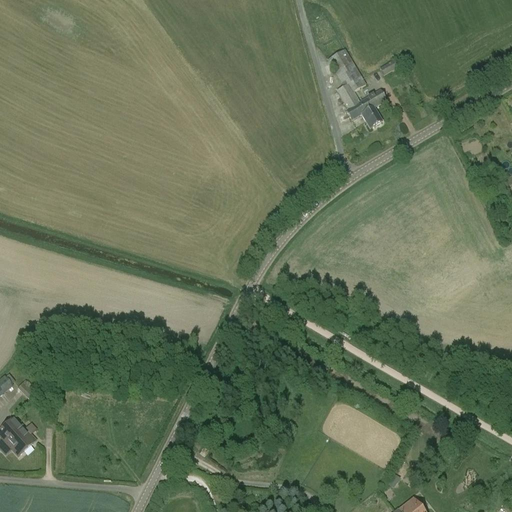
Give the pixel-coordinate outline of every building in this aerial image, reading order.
[(359,105),(354,95),(366,87),(345,52),(327,62),(343,89),(336,93),(348,112),(359,105)] [(383,78),(398,69),(394,62),(379,71),(383,78)] [(380,92),(359,105),(348,112),(345,113),(352,123),(361,117),(370,131),(382,124),(374,110),(386,102),(380,92)] [(504,229),(511,224),(511,211),(499,218),(504,229)] [(0,382),(0,398),(12,388),(4,378),(0,382)] [(31,403),(39,395),(25,382),(17,391),(31,403)] [(0,439),(18,459),(36,443),(14,418),(0,430),(0,439)] [(397,511),(421,511),(413,501),(399,511),(398,511),(397,511)]
